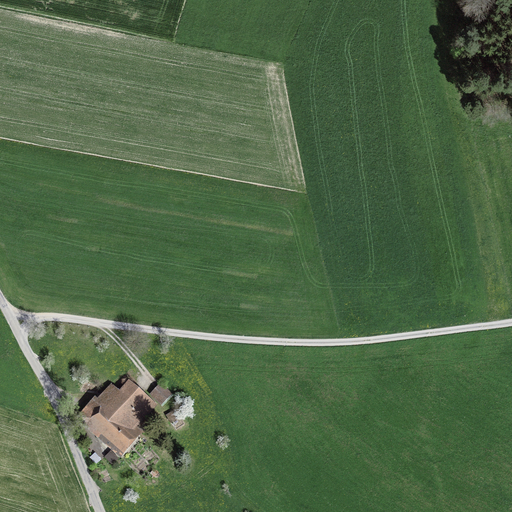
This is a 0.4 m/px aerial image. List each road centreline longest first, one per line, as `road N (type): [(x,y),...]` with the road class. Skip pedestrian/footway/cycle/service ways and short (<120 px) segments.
road 1 (track): [(511,322),(291,342),(7,312)]
road 2 (unclassified): [(100,511),(0,300)]
